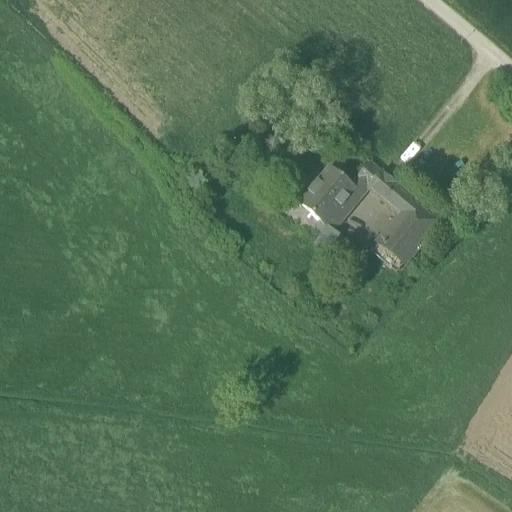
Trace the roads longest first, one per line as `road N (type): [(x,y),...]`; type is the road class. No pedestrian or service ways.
road 1 (track): [(486,62),(393,174)]
road 2 (unclassified): [(511,85),(418,0)]
